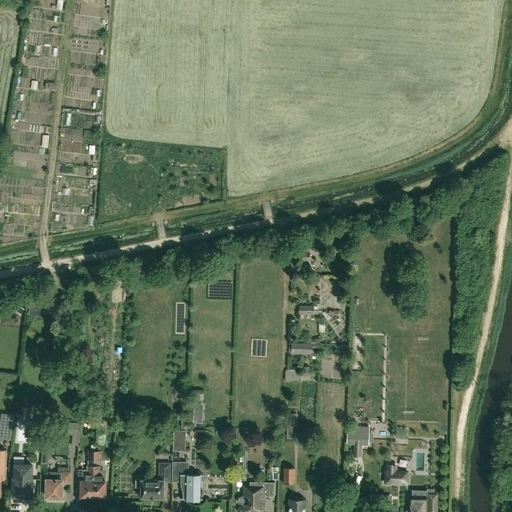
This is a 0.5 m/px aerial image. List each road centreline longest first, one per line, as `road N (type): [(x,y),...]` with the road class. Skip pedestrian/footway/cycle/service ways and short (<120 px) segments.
road 1 (track): [(269,222),(0,274)]
road 2 (track): [(46,265),(42,236),(70,0)]
